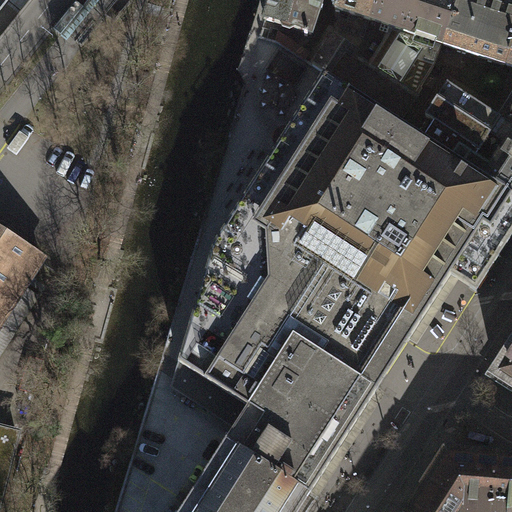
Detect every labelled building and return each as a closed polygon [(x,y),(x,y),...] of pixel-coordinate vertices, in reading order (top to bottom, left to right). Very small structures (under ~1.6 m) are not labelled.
[(61,36),(67,41),(99,1),(97,0),(90,0),(84,8),(62,35),(61,36)] [(270,0),(265,20),(312,35),(323,2),(321,0),(270,0)] [(330,0),(337,2),(335,9),(370,21),(376,0),(330,0)] [(376,0),(370,21),(388,27),(442,45),(457,0),(376,0)] [(511,9),(492,3),(483,0),(457,0),(442,45),(506,66),(511,46),(511,9)] [(84,8),(76,1),(54,29),(62,35),(84,8)] [(435,66),(442,45),(388,27),(384,41),(368,65),(353,56),(355,51),(332,37),(313,67),(324,73),(401,123),(423,88),(422,87),(435,66)] [(511,46),(506,66),(511,67),(511,95),(499,117),(448,83),(426,117),(434,123),(424,138),(511,194),(511,46)] [(511,194),(424,138),(401,123),(324,73),(289,126),(286,125),(282,126),(277,128),(275,131),(273,135),(273,139),(274,143),(276,147),(213,245),(212,250),(352,340),(392,367),(410,340),(415,332),(431,308),(446,283),(452,275),(463,283),(477,292),(504,250),(508,245),(511,237),(511,194)] [(0,322),(23,286),(41,259),(5,235),(0,232),(0,322)] [(391,369),(392,367),(352,340),(212,250),(178,362),(248,406),(227,438),(311,492),(316,485),(326,470),(355,425),(379,388),(391,369)] [(0,357),(40,296),(23,286),(0,322),(0,357)] [(511,347),(496,373),(511,383),(511,347)] [(0,511),(1,511),(22,430),(0,424),(0,511)] [(298,511),(311,492),(227,438),(179,511),(298,511)] [(511,511),(511,455),(508,455),(501,455),(494,454),(491,454),(446,450),(420,489),(405,511),(511,511)]
